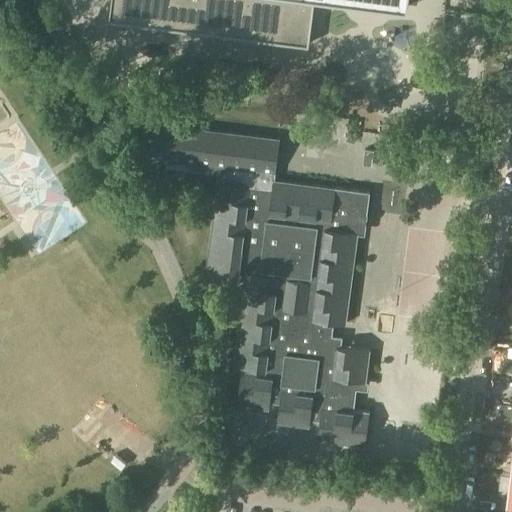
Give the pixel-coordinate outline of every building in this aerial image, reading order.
[(111,0),(109,19),(308,44),(313,0),(360,0),(408,6),(408,0),(111,0)] [(95,72),(102,85),(111,80),(105,67),(95,72)] [(274,178),(279,135),(152,119),(147,154),(149,154),(149,153),(165,155),(163,164),(215,170),(203,272),(236,276),(237,270),(243,270),(232,361),(241,362),(273,366),(275,350),(327,358),(325,374),(351,377),(365,379),(369,346),(331,342),(334,319),(347,320),(358,230),(354,229),(355,221),(365,222),(369,189),(274,178)] [(373,148),(365,147),(363,162),(371,164),(373,148)] [(350,385),(351,377),(325,374),(327,358),(275,350),(273,366),(241,362),(236,403),(267,407),(268,399),(278,400),(275,420),(307,424),(308,416),(319,417),(317,437),(365,443),(369,409),(353,407),(355,386),(350,385)] [(417,470),(418,461),(380,456),(379,465),(417,470)]
